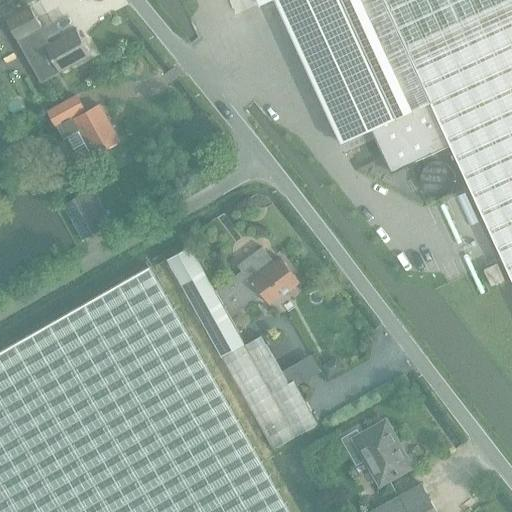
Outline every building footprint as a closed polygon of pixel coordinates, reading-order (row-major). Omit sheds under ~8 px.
[(256,0),(259,5),(269,0),(274,0),(340,143),(370,129),(391,173),(438,151),(450,145),(383,0),(256,0)] [(511,0),(383,0),(450,145),(511,280),(511,0)] [(28,7),(5,21),(7,25),(34,70),(41,82),(59,71),(53,60),(46,48),(48,47),(39,33),(42,31),(30,11),(28,7)] [(48,47),(46,48),(53,60),(59,71),(60,72),(90,55),(77,31),(48,47)] [(68,100),(48,112),(56,126),(72,117),(76,114),(84,110),(76,96),(68,100)] [(72,117),(56,126),(64,138),(66,137),(80,160),(92,152),(94,155),(118,141),(99,107),(74,121),(72,117)] [(190,249),(167,262),(271,449),(317,423),(295,383),(293,380),(288,382),(280,368),(266,345),(261,337),(245,345),(230,319),(228,315),(261,291),(269,303),(297,282),(279,260),(275,263),(262,246),(236,265),(241,272),(214,292),(210,284),(190,249)] [(496,264),(484,270),(491,286),(504,280),(496,264)] [(290,511),(150,267),(0,352),(0,511),(290,511)] [(383,480),(409,466),(385,424),(360,438),(357,432),(342,440),(356,466),(370,458),(383,480)] [(436,511),(422,485),(373,511),(436,511)]
